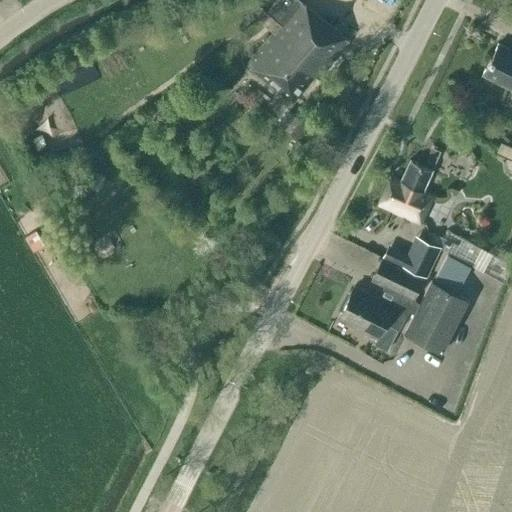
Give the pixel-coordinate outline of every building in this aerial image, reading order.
[(349,41),(298,0),(275,0),(265,13),(280,26),(248,66),(292,102),(315,75),(318,78),(349,41)] [(511,51),(497,43),(482,73),(511,88),(511,51)] [(377,203),(419,223),(432,195),(422,190),(431,170),(410,160),(400,180),(390,175),(377,203)] [(449,229),(439,246),(505,281),(511,262),(449,229)] [(24,239),(32,253),(44,246),(36,232),(24,239)] [(406,253),(402,263),(426,274),(440,244),(428,240),(419,259),(406,253)] [(407,310),(409,311),(413,302),(412,301),(422,280),(381,258),(371,277),(384,284),(377,298),(353,286),(337,316),(376,336),(384,322),(397,329),(407,310)] [(418,304),(413,302),(409,311),(413,313),(403,332),(441,352),(468,301),(430,281),(418,304)]
